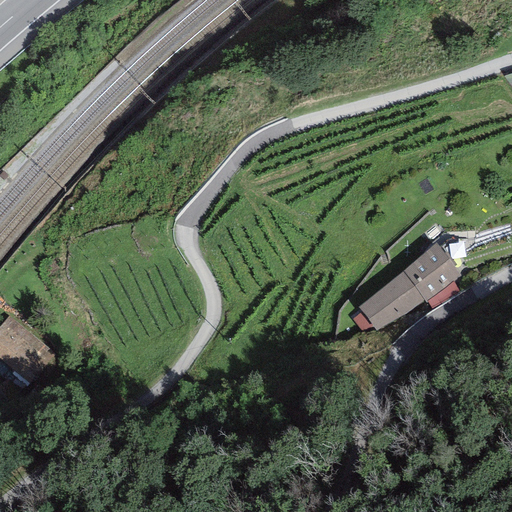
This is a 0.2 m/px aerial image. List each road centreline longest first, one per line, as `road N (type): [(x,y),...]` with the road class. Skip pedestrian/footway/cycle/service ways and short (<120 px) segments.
road 1 (unclassified): [(0,503),(155,389),(197,346),(214,303),(186,240),(188,226),(244,145),(511,58)]
road 2 (unclassified): [(511,268),(431,314),(395,350),(351,466),(323,511)]
